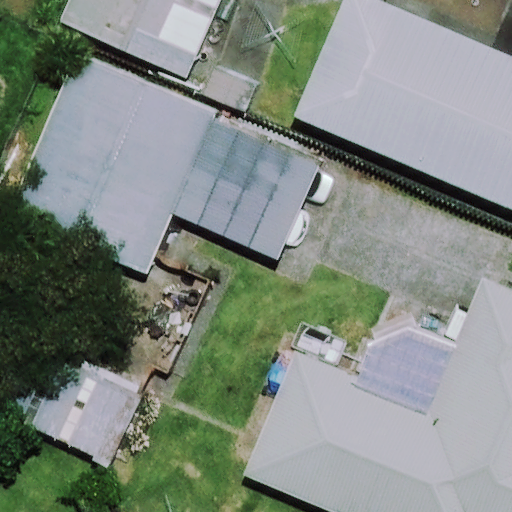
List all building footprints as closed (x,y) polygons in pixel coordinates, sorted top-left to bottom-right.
[(237,0),(82,0),(72,26),(203,81),(237,0)] [(511,54),(387,0),(358,0),(307,120),(511,208),(511,54)] [(223,119),(85,61),(27,202),(165,259),(223,119)] [(511,511),(511,312),(489,302),(442,414),(312,358),(261,478),(340,511),(511,511)] [(159,392),(40,338),(4,417),(123,471),(159,392)]
